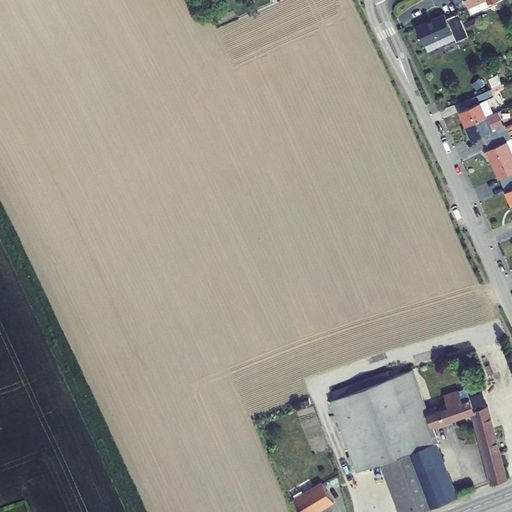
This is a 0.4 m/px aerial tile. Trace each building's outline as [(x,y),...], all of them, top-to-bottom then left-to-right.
[(465,0),(471,14),(497,3),(495,0),(465,0)] [(457,41),(469,36),(459,13),(447,18),(445,14),(416,27),(424,44),(452,32),(455,39),(457,41)] [(452,32),(424,44),(428,51),(455,39),(452,32)] [(460,111),(467,125),(493,113),(487,99),(494,96),(491,88),(465,100),(468,107),(460,111)] [(467,125),(473,139),(481,135),(484,142),(509,131),(506,124),(503,126),(496,112),(493,113),(467,125)] [(493,163),(511,154),(511,137),(511,138),(509,131),(484,142),(493,163)] [(511,179),(511,154),(493,163),(503,184),(511,179)] [(511,179),(503,184),(511,204),(511,179)] [(331,400),(357,472),(382,463),(400,511),(415,511),(457,496),(437,442),(439,441),(434,425),(474,411),(493,483),(507,478),(487,406),(483,393),(462,400),(459,390),(424,402),(412,369),(391,377),(388,371),(332,392),(334,398),(331,400)] [(322,483),(294,500),(300,511),(318,511),(318,510),(333,501),(322,483)]
